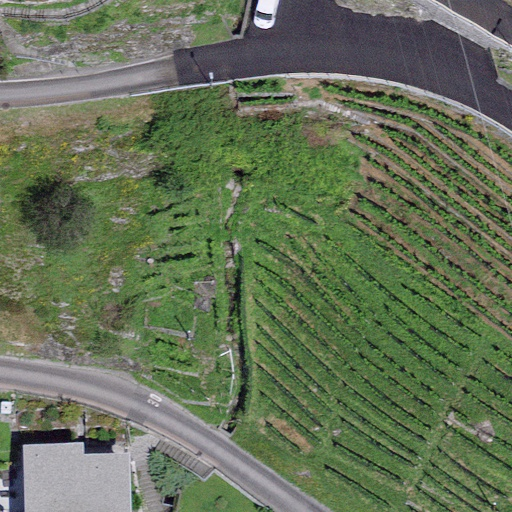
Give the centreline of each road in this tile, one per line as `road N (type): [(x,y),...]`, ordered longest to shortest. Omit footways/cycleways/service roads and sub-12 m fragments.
road 1 (unclassified): [(0,91),(65,89),(270,52),(423,68),(511,119)]
road 2 (unclassified): [(308,511),(114,390),(0,368)]
